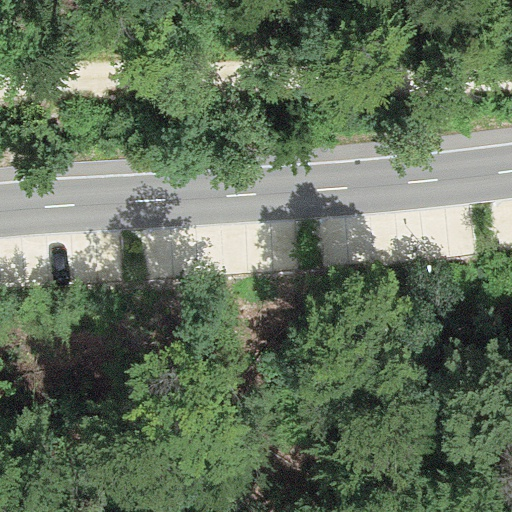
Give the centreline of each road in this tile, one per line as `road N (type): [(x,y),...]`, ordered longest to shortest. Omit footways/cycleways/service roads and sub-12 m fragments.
road 1 (unclassified): [(511,170),(0,210)]
road 2 (track): [(0,82),(511,71)]
